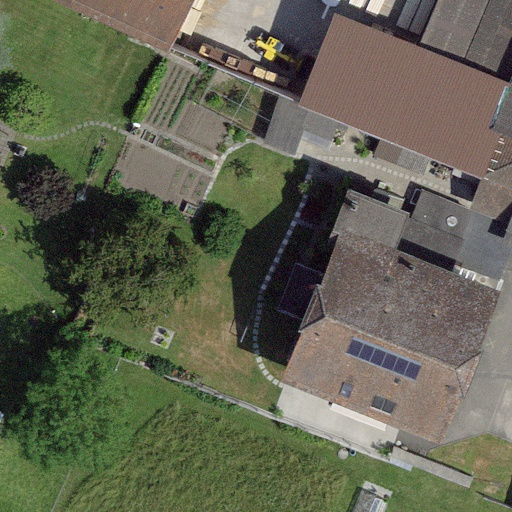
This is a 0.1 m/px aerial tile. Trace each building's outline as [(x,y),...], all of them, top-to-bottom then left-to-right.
[(188,0),(75,0),(168,44),(188,0)] [(511,0),(443,0),(419,58),(511,96),(511,100),(483,170),(511,181),(511,0)] [(340,119),(282,98),(266,144),(295,154),(304,131),(333,141),(340,119)] [(511,190),(470,175),(460,202),(501,217),(497,228),(503,230),(498,243),(511,248),(511,190)] [(443,425),(491,295),(447,278),(472,213),(423,195),(414,220),(361,200),(297,371),(443,425)]
